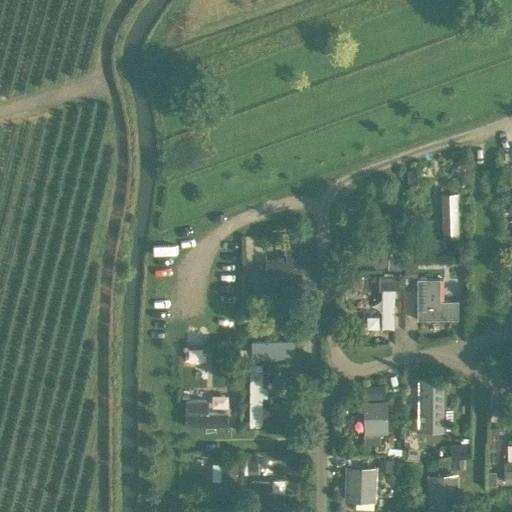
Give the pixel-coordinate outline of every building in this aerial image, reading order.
[(415,183),(415,171),(407,171),(407,183),(415,183)] [(434,189),(435,239),(460,239),(459,188),(434,189)] [(341,260),(350,261),(385,263),(386,250),(359,248),(359,245),(355,245),(355,209),(343,209),(343,248),(342,248),(341,260)] [(284,261),(264,261),(264,277),(300,277),(300,238),(284,238),(284,261)] [(388,258),(388,269),(400,269),(400,259),(388,258)] [(395,326),(397,275),(382,274),(381,326),(395,326)] [(439,278),(416,278),(416,318),(457,318),(457,300),(439,300),(439,278)] [(195,294),(195,282),(185,282),(185,294),(195,294)] [(195,317),(195,314),(195,305),(185,305),(185,317),(189,317),(195,317)] [(252,357),(297,355),(296,337),(251,338),(252,357)] [(248,362),(250,422),(266,421),(264,361),(248,362)] [(432,376),(420,376),(420,428),(444,428),(443,380),(432,380),(432,376)] [(210,410),(210,397),(185,398),(187,426),(230,424),(230,409),(210,410)] [(362,401),(363,444),(378,444),(378,433),(386,433),(386,401),(362,401)] [(374,467),(346,467),(346,499),(374,499),(374,467)] [(458,505),(456,474),(428,475),(430,507),(458,505)]
